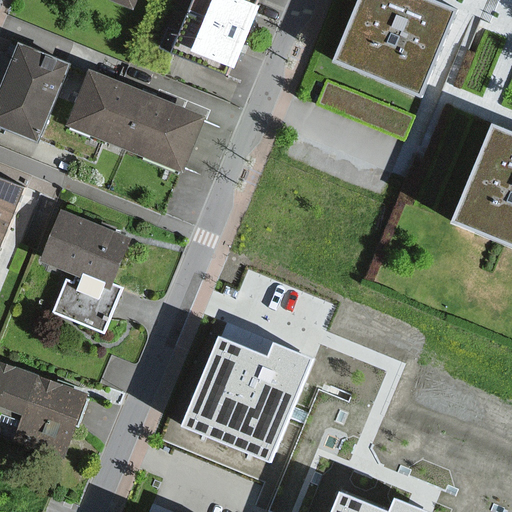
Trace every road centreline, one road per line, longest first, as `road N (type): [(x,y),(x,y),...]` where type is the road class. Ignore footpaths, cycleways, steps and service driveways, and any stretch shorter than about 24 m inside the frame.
road 1 (residential): [(303,0),(96,511)]
road 2 (unknown): [(511,36),(425,217)]
